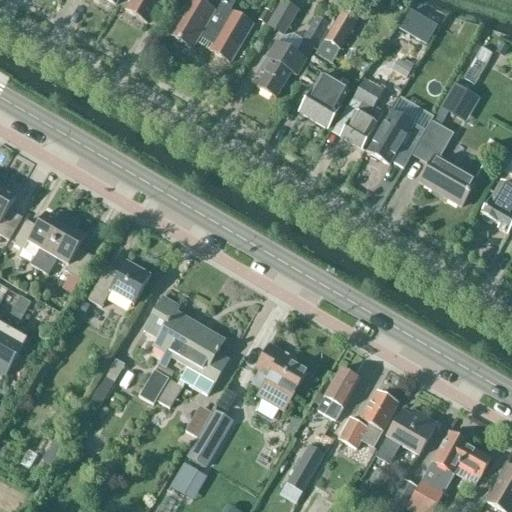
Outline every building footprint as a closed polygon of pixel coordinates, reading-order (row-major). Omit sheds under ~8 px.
[(148,25),(162,0),(133,0),(127,12),(148,25)] [(231,65),(254,26),(232,13),(236,5),(228,0),(220,0),(214,11),(194,0),(190,0),(169,37),(193,51),(201,37),(216,45),(211,53),(231,65)] [(284,39),(299,13),(281,3),(266,29),(284,39)] [(347,7),(327,42),(341,50),(357,22),(354,20),(358,13),(347,7)] [(265,10),(258,22),(266,26),(273,15),(265,10)] [(435,28),(414,16),(406,11),(401,20),(409,24),(405,30),(427,43),(435,28)] [(264,74),(256,89),(276,101),(291,76),(292,76),(295,78),(305,61),(307,63),(315,51),(318,53),(332,29),(316,19),(303,42),(294,36),(282,40),(279,46),(278,46),(261,71),(265,74),(264,74)] [(502,45),(498,52),(505,57),(509,49),(502,45)] [(494,56),(482,49),(463,80),(475,87),(494,56)] [(413,71),(398,62),(392,72),(406,81),(413,71)] [(328,132),(349,94),(322,77),(300,115),(328,132)] [(382,88),(380,92),(364,83),(353,102),(362,107),(357,115),(355,114),(340,140),(361,152),(381,118),(372,112),(385,90),(382,88)] [(441,128),(449,115),(455,119),(469,95),(455,87),(434,124),(414,158),(431,168),(420,186),(461,209),(478,181),(441,159),(454,136),(441,128)] [(393,114),(368,155),(390,168),(392,164),(403,171),(425,133),(414,127),(393,114)] [(23,220),(9,212),(16,199),(5,193),(10,184),(0,179),(0,237),(10,243),(23,220)] [(508,237),(511,228),(511,189),(502,183),(482,217),(484,218),(484,222),(491,226),(495,224),(501,228),(499,232),(508,237)] [(39,273),(70,219),(61,214),(56,222),(45,216),(38,228),(27,222),(13,245),(26,252),(29,246),(39,252),(30,268),(39,273)] [(94,259),(79,250),(86,239),(75,233),(79,225),(70,219),(39,273),(48,278),(57,262),(68,268),(65,273),(80,282),(94,259)] [(102,311),(102,310),(110,296),(134,309),(151,279),(127,265),(120,277),(107,269),(88,302),(102,311)] [(44,328),(54,306),(34,297),(24,319),(44,328)] [(20,299),(14,310),(24,315),(30,305),(20,299)] [(179,365),(200,329),(176,315),(179,310),(163,301),(152,319),(144,333),(159,342),(154,351),(164,356),(157,369),(140,399),(154,407),(157,403),(168,383),(170,383),(174,374),(166,370),(171,360),(179,365)] [(80,302),(74,312),(83,318),(89,308),(80,302)] [(14,310),(8,320),(18,326),(24,315),(14,310)] [(0,346),(8,332),(0,326),(0,346)] [(208,398),(215,386),(229,363),(217,356),(224,343),(200,329),(179,365),(187,370),(177,388),(170,383),(168,383),(157,403),(170,411),(186,385),(208,398)] [(8,332),(0,346),(0,368),(0,373),(7,377),(27,342),(8,332)] [(291,400),(306,374),(289,364),(290,360),(270,348),(256,371),(268,378),(256,400),(283,415),(291,400)] [(335,424),(358,384),(341,373),(326,399),(318,395),(313,405),(320,409),(317,414),(335,424)] [(103,380),(89,405),(99,410),(113,386),(103,380)] [(239,411),(245,398),(234,394),(228,406),(239,411)] [(382,434),(398,406),(377,395),(359,427),(350,421),(338,442),(356,452),(361,443),(372,450),(382,434)] [(190,460),(205,470),(233,424),(216,414),(190,460)] [(419,459),(437,428),(414,415),(411,420),(402,415),(376,460),(389,467),(400,448),(419,459)] [(457,468),(480,481),(491,462),(468,450),(469,447),(449,436),(424,480),(405,511),(435,511),(443,499),(442,498),(445,492),(452,481),(451,480),(457,468)] [(62,449),(54,444),(46,458),(54,462),(62,449)] [(302,495),(324,457),(309,448),(287,486),(302,495)] [(511,511),(511,471),(507,468),(486,505),(497,511),(511,511)] [(403,511),(416,491),(404,484),(387,511),(403,511)]
